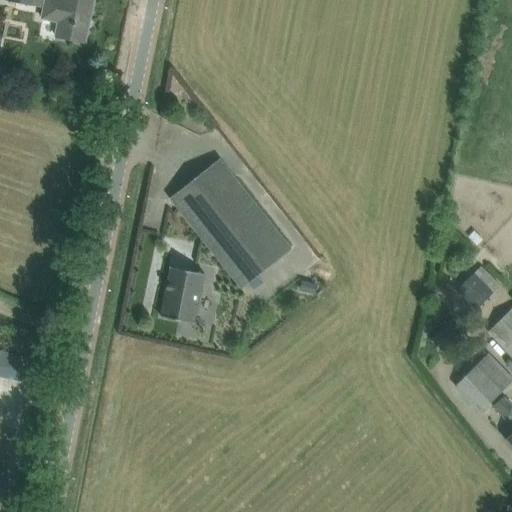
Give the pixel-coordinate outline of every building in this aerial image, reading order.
[(43,0),(40,19),(58,23),(56,37),(85,43),(93,0),(43,0)] [(170,199),(241,289),(291,249),(220,159),(170,199)] [(476,310),(493,293),(501,285),(481,265),(473,273),(456,290),(476,310)] [(172,267),(160,315),(194,323),(206,275),(172,267)] [(301,280),(299,289),(313,292),(316,284),(301,280)] [(435,292),(430,295),(436,302),(440,298),(435,292)] [(511,308),(488,332),(511,356),(511,308)] [(455,386),(480,412),(511,380),(511,378),(488,354),(455,386)] [(511,405),(503,396),(493,406),(511,425),(511,432),(505,440),(511,446),(511,405)]
